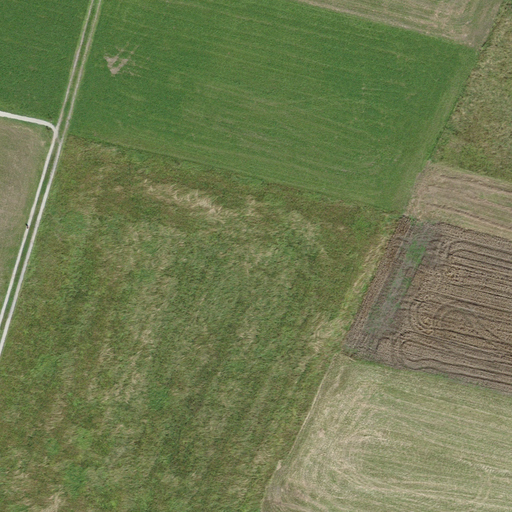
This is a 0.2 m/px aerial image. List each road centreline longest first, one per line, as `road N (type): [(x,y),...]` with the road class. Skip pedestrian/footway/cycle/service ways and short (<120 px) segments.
road 1 (track): [(61,125),(0,331)]
road 2 (track): [(97,0),(61,125)]
